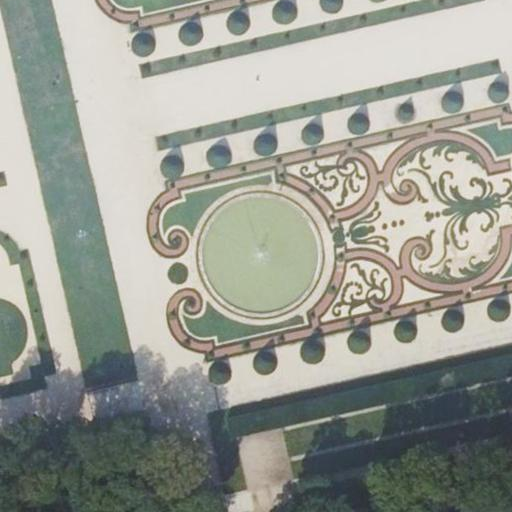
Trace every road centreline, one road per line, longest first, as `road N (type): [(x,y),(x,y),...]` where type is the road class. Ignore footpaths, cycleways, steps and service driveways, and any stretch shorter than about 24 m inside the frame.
road 1 (track): [(511,27),(113,116)]
road 2 (track): [(511,333),(179,409)]
road 3 (track): [(175,390),(113,116)]
